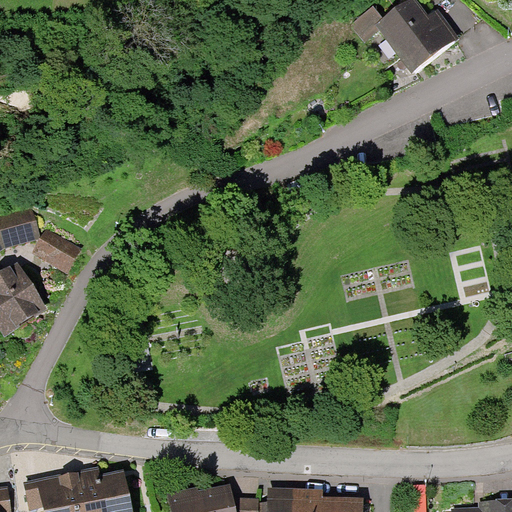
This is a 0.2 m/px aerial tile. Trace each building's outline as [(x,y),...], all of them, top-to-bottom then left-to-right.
[(446,27),(436,14),(427,20),(411,0),(410,0),(382,23),(375,28),(378,32),(413,77),(458,42),(446,27)] [(375,28),(382,23),(372,9),(350,26),(362,43),(378,32),(375,28)] [(0,255),(5,252),(33,248),(65,273),(81,254),(49,229),(37,230),(35,214),(0,219),(0,255)] [(0,334),(3,339),(48,312),(20,264),(0,275),(0,334)] [(130,511),(121,466),(34,484),(39,511),(130,511)] [(235,511),(230,484),(167,495),(169,511),(235,511)] [(0,511),(11,511),(7,487),(0,488),(0,511)] [(359,511),(359,501),(263,500),(263,511),(359,511)] [(478,511),(511,511),(511,502),(478,504),(478,511)]
